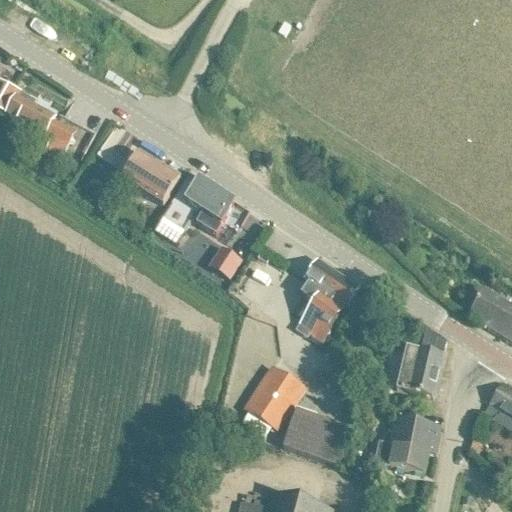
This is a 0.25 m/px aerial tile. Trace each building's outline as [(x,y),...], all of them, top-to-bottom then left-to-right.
[(301,0),(320,10),(325,0),(301,0)] [(0,107),(10,88),(0,82),(0,107)] [(10,88),(0,107),(0,111),(46,136),(49,132),(55,135),(54,138),(69,145),(74,135),(53,124),(54,121),(32,109),(35,103),(20,95),(20,94),(10,88)] [(37,110),(71,126),(76,115),(42,100),(37,110)] [(162,210),(170,198),(180,181),(139,155),(121,184),(162,210)] [(230,164),(251,176),(256,167),(235,155),(230,164)] [(224,222),(235,205),(190,176),(160,221),(161,221),(152,237),(172,250),(181,235),(196,214),(201,217),(195,226),(212,238),(224,222)] [(211,269),(207,274),(211,276),(226,286),(228,287),(232,282),(242,265),(231,258),(221,251),(211,269)] [(306,281),(304,283),(310,287),(307,291),(303,298),(314,305),(312,308),(295,334),(309,342),(334,304),(326,299),(339,279),(317,264),(306,281)] [(358,291),(339,279),(326,299),(334,304),(309,342),(321,350),(348,309),(359,292),(358,291)] [(511,347),(511,313),(484,296),(469,319),(511,347)] [(433,402),(447,345),(426,332),(421,352),(407,349),(395,393),(433,402)] [(281,437),(309,395),(274,372),(247,415),(281,437)] [(511,435),(511,393),(503,388),(484,417),(511,435)] [(316,421),(298,414),(284,452),(303,458),(316,421)] [(436,460),(441,433),(393,424),(389,449),(379,447),(375,468),(425,478),(429,458),(436,460)] [(324,511),(271,498),(267,511),(324,511)]
